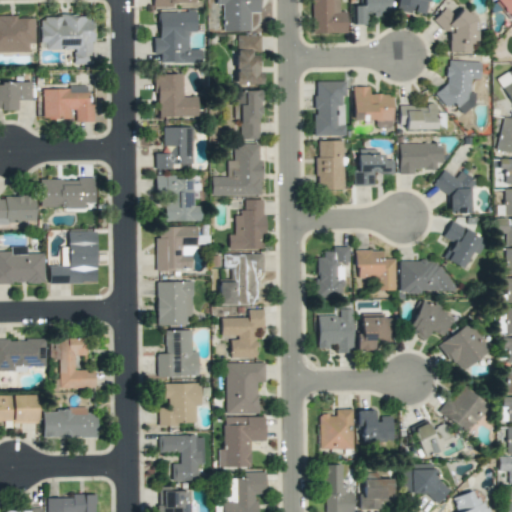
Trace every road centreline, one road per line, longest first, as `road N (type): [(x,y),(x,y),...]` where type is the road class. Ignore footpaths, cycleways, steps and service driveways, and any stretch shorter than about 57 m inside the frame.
road 1 (residential): [(284,0),(294,511)]
road 2 (residential): [(118,0),(126,511)]
road 3 (residential): [(292,381),(413,380)]
road 4 (residential): [(121,311),(0,312)]
road 5 (residential): [(126,467),(6,467)]
